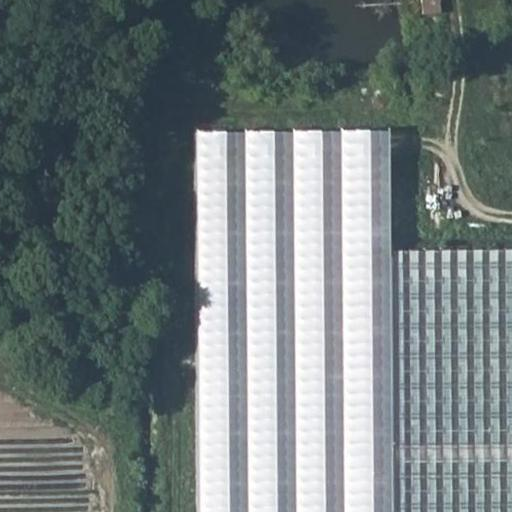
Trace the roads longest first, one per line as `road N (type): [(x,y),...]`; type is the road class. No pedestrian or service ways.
road 1 (track): [(445,132),(399,107),(184,101),(174,108),(161,206),(171,511)]
road 2 (track): [(450,0),(443,167),(454,198),(469,209),(511,215)]
